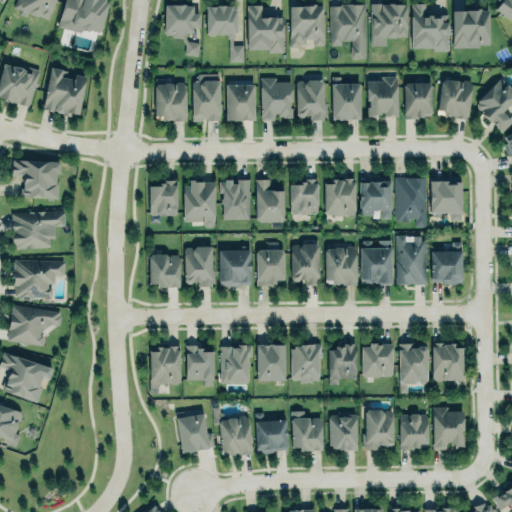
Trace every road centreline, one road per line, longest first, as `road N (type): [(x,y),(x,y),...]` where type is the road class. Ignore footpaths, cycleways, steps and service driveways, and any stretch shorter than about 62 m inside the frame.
road 1 (residential): [(92,511),(120,460),(116,235),(138,0)]
road 2 (residential): [(0,129),(121,149),(453,146),(475,154)]
road 3 (residential): [(117,319),(483,313)]
road 4 (residential): [(475,154),(482,178),(478,472)]
road 5 (residential): [(478,472),(460,480),(192,489)]
